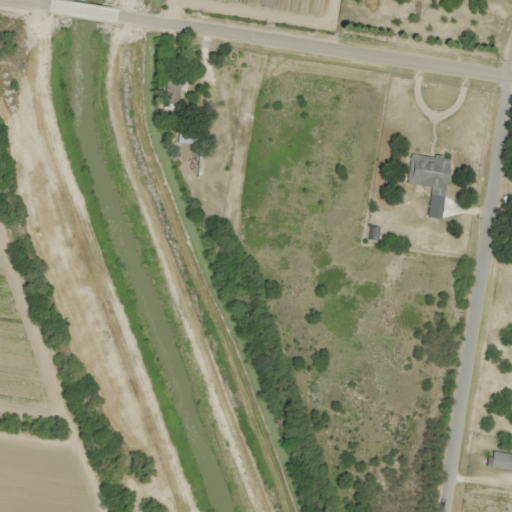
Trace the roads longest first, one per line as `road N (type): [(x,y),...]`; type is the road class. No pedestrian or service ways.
road 1 (residential): [(436,511),(511,43)]
road 2 (residential): [(116,13),(511,76)]
